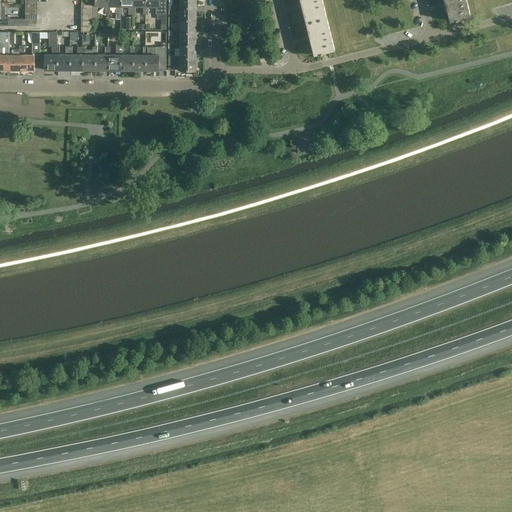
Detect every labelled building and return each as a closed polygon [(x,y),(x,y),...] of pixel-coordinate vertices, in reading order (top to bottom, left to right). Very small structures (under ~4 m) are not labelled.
[(110,14),(111,6),(109,6),(108,0),(95,0),(96,3),(94,3),(93,18),(98,18),(98,6),(105,6),(105,14),(110,14)] [(121,0),(108,0),(109,6),(111,6),(116,6),(116,19),(120,19),(120,14),(123,14),(123,6),(122,6),(121,0)] [(136,14),(136,6),(134,6),(133,0),(121,0),(122,6),(123,6),(129,6),(129,14),(136,14)] [(148,15),(148,6),(146,6),(146,0),(133,0),(134,6),(136,6),(143,7),(143,15),(148,15)] [(146,0),(146,6),(148,6),(156,6),(156,15),(167,15),(166,0),(146,0)] [(300,0),(302,4),(306,22),(327,17),(322,0),(300,0)] [(445,0),(446,3),(450,21),(456,20),(459,20),(459,19),(471,16),(466,0),(445,0)] [(9,2),(1,2),(1,4),(0,4),(0,25),(10,25),(10,16),(5,16),(5,7),(9,7),(9,2)] [(197,20),(197,7),(181,7),(181,5),(173,5),(173,10),(181,11),(180,18),(180,19),(197,20)] [(306,22),(310,36),(314,55),(320,54),(321,54),(324,54),(323,53),(335,50),(327,17),(306,22)] [(197,32),(197,20),(180,19),(180,18),(173,18),(173,23),(181,23),(180,31),(180,32),(197,32)] [(107,21),(98,21),(98,30),(107,29),(107,21)] [(180,45),(197,45),(197,32),(180,32),(180,31),(173,31),(173,36),(180,36),(180,43),(180,45)] [(0,69),(9,70),(10,55),(10,32),(1,32),(1,43),(0,43),(0,69)] [(32,55),(25,55),(22,54),(22,70),(35,70),(35,55),(40,55),(40,32),(32,32),(32,55)] [(59,54),(60,54),(60,46),(57,46),(57,32),(49,32),(49,46),(55,46),(55,54),(45,54),(45,70),(58,70),(59,54)] [(196,57),(197,45),(180,45),(180,43),(169,43),(169,48),(180,48),(180,56),(180,57),(196,57)] [(9,70),(22,70),(22,54),(25,55),(25,45),(20,45),(19,48),(12,49),(12,55),(10,55),(9,70)] [(68,54),(60,54),(59,54),(58,70),(71,70),(71,54),(72,54),(73,46),(68,46),(68,54)] [(80,54),(72,54),(71,54),(71,70),(83,70),(84,54),(85,54),(85,46),(80,46),(80,54)] [(93,54),(85,54),(84,54),(83,70),(96,70),(96,54),(98,54),(98,46),(93,46),(93,54)] [(105,54),(98,54),(96,54),(96,70),(109,70),(109,54),(110,54),(110,46),(105,46),(105,54)] [(118,54),(110,54),(109,54),(109,70),(121,70),(121,54),(123,54),(123,46),(118,46),(118,54)] [(130,55),(123,54),(121,54),(121,70),(134,71),(134,54),(135,54),(135,46),(131,46),(130,55)] [(143,55),(135,54),(134,54),(134,71),(146,71),(147,55),(148,55),(148,47),(143,47),(143,55)] [(156,47),(148,47),(148,55),(147,55),(146,71),(159,71),(159,59),(166,59),(166,47),(156,47)] [(180,57),(180,56),(169,56),(169,70),(175,70),(175,61),(181,61),(181,70),(196,71),(196,57),(180,57)] [(302,138),(296,140),(299,154),(305,152),(302,138)]
